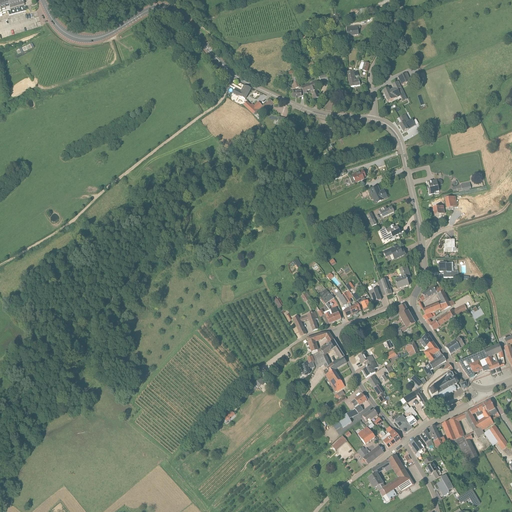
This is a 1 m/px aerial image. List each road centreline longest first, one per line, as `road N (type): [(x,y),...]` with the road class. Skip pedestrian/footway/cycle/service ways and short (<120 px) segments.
road 1 (secondary): [(372,119),(318,114),(253,86),(168,8),(82,39),(61,30),(42,0)]
road 2 (track): [(0,265),(62,228),(204,113)]
road 3 (residential): [(178,457),(270,358),(333,331)]
road 4 (secondary): [(412,301),(425,270),(419,222),(399,139),(372,119)]
road 5 (residential): [(404,441),(362,388),(333,331)]
road 6 (unclassified): [(372,119),(370,77),(402,0)]
